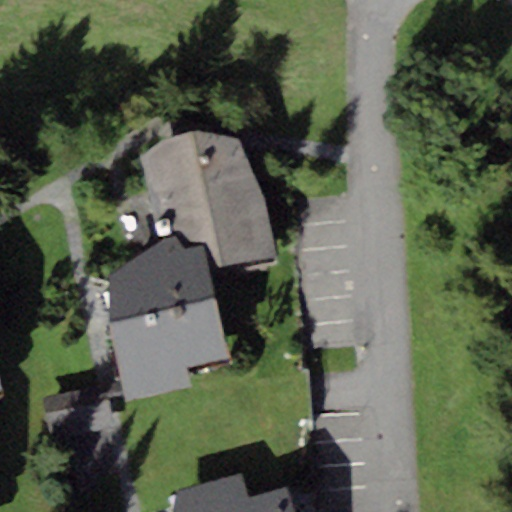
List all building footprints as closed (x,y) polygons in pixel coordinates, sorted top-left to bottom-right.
[(143,164),(151,203),(159,242),(163,239),(173,237),(185,250),(201,247),(207,271),(275,257),(266,208),(257,181),(239,143),(197,134),(164,141),(142,155),(143,164)] [(187,370),(230,359),(214,296),(207,271),(201,247),(185,250),(173,237),(163,239),(159,242),(110,281),(106,323),(122,386),(127,404),(191,388),(187,370)] [(75,391),(44,401),(55,432),(85,423),(75,391)] [(172,511),(207,511),(248,501),(241,475),(175,494),(172,511)] [(294,511),(288,489),(248,501),(207,511),(294,511)]
